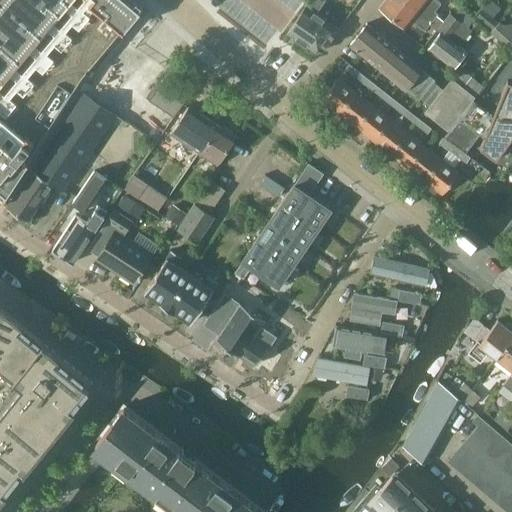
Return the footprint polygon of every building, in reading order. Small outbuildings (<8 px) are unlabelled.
[(0,0),(0,203),(83,78),(143,6),(135,0),(0,0)] [(291,34),(316,52),(322,51),(339,28),(316,12),(323,0),(312,0),(308,7),(307,5),(288,33),(291,35),(291,34)] [(431,22),(403,0),(385,0),(379,8),(405,30),(412,21),(424,30),(431,22)] [(403,0),(431,22),(437,14),(425,4),(428,0),(403,0)] [(472,30),(449,12),(437,28),(441,32),(460,45),(472,30)] [(490,32),(511,50),(511,48),(511,22),(503,24),(500,20),(490,32)] [(367,23),(350,43),(396,81),(419,100),(420,98),(430,104),(424,112),(428,114),(449,131),(472,99),(475,96),(451,76),(447,81),(442,87),(435,81),(434,80),(435,79),(422,69),(423,69),(368,23),(367,23)] [(460,45),(441,32),(429,48),(453,67),(467,50),(460,45)] [(367,77),(349,63),(345,68),(363,82),(367,77)] [(459,66),(451,76),(475,96),(483,84),(479,81),(459,66)] [(193,88),(182,81),(168,72),(149,101),(174,117),(193,88)] [(321,98),(339,112),(356,90),(339,76),(321,98)] [(384,90),(372,81),(367,77),(363,82),(380,96),(384,90)] [(449,131),(444,137),(466,153),(479,134),(484,138),(480,148),(496,159),(511,136),(511,81),(510,81),(507,80),(507,81),(493,114),(472,99),(449,131)] [(339,112),(356,126),(373,104),(356,90),(339,112)] [(402,104),(384,90),(380,96),(397,109),(402,104)] [(33,167),(65,188),(116,113),(84,92),(33,167)] [(356,126),(373,139),(391,117),(373,104),(356,126)] [(419,118),(402,104),(397,109),(415,123),(419,118)] [(171,132),(201,153),(219,125),(189,105),(171,132)] [(373,139),(390,153),(408,131),(391,117),(373,139)] [(419,118),(415,123),(428,133),(432,127),(419,118)] [(236,136),(219,125),(201,153),(218,164),(236,136)] [(390,153),(408,166),(425,144),(408,131),(390,153)] [(444,137),(439,143),(452,152),(456,146),(444,137)] [(408,166),(425,180),(442,158),(425,144),(408,166)] [(456,146),(452,152),(466,163),(471,157),(456,146)] [(442,158),(425,180),(442,194),(460,172),(442,158)] [(307,165),(302,172),(310,177),(316,168),(309,163),(307,165)] [(316,168),(310,177),(318,182),(324,173),(316,168)] [(6,207),(27,221),(44,196),(45,197),(54,183),(32,169),(6,207)] [(96,171),(74,203),(83,209),(105,177),(96,171)] [(299,176),(294,184),(302,189),(307,181),(299,176)] [(307,181),(302,189),(309,195),(315,186),(307,181)] [(256,240),(235,272),(243,278),(251,267),(257,271),(279,285),(293,264),(305,246),(318,228),(331,209),(309,195),(302,189),(294,184),(281,203),(269,222),(256,240)] [(136,217),(143,206),(124,194),(117,206),(136,217)] [(174,201),(166,214),(179,221),(186,209),(174,201)] [(176,229),(197,243),(215,217),(194,203),(176,229)] [(96,229),(108,211),(98,205),(86,222),(74,215),(51,250),(72,264),(96,229)] [(112,212),(99,232),(88,249),(97,255),(95,258),(133,283),(152,253),(124,235),(133,221),(117,210),(114,208),(112,212)] [(165,308),(190,272),(178,263),(182,257),(171,250),(143,292),(159,302),(158,303),(165,308)] [(375,256),(372,269),(373,270),(370,284),(396,289),(399,275),(423,280),(426,266),(375,256)] [(189,323),(218,281),(207,274),(202,280),(190,272),(165,308),(173,313),(173,312),(189,323)] [(400,289),(398,299),(419,303),(421,293),(400,289)] [(353,292),(349,319),(380,324),(382,311),(395,313),(397,299),(353,292)] [(222,296),(203,326),(217,335),(214,340),(238,356),(239,355),(255,365),(273,338),(257,328),(262,320),(238,304),(237,306),(222,296)] [(0,498),(93,383),(21,324),(23,323),(0,304),(0,498)] [(477,340),(469,350),(480,359),(487,349),(497,357),(511,336),(511,326),(508,323),(506,325),(498,319),(479,342),(477,340)] [(383,320),(381,331),(402,335),(404,324),(383,320)] [(335,326),(333,340),(343,342),(342,353),(362,356),(363,351),(375,353),(375,347),(384,349),(386,335),(335,326)] [(511,336),(497,357),(511,368),(511,336)] [(365,353),(363,363),(384,367),(386,357),(365,353)] [(317,358),(315,372),(325,373),(324,384),(345,388),(347,377),(366,380),(368,367),(317,358)] [(511,372),(503,384),(511,390),(511,372)] [(456,391),(464,398),(472,389),(463,382),(456,391)] [(346,395),(367,399),(369,389),(348,385),(346,395)] [(472,389),(464,398),(473,406),(480,397),(472,389)] [(95,444),(184,511),(264,511),(124,406),(95,444)] [(494,419),(500,424),(508,415),(502,410),(494,419)] [(449,459),(510,511),(511,511),(511,442),(478,413),(473,419),(479,424),(449,459)] [(511,418),(508,415),(500,424),(505,429),(511,421),(511,418)] [(358,511),(390,511),(398,505),(410,492),(402,484),(389,497),(380,488),(387,481),(386,481),(393,474),(392,473),(357,510),(358,511)] [(390,511),(424,511),(428,509),(419,501),(408,511),(404,511),(398,505),(390,511)]
